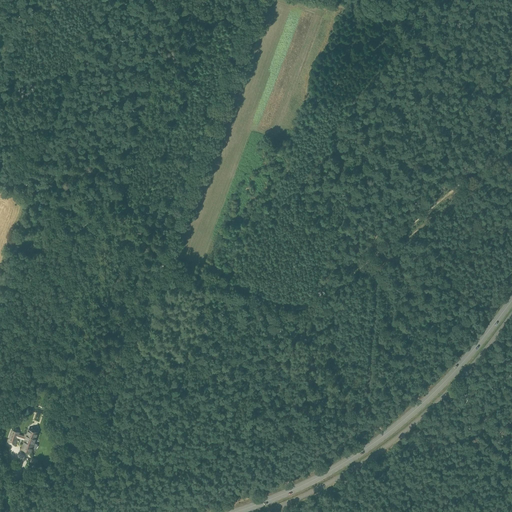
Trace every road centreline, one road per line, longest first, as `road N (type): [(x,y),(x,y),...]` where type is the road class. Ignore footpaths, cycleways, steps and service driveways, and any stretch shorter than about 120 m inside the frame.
road 1 (unknown): [(511,154),(405,238),(378,272),(362,417),(128,340)]
road 2 (track): [(250,0),(69,511)]
road 3 (track): [(157,257),(263,299),(300,307),(321,301),(418,207),(511,136)]
road 4 (unknown): [(172,0),(63,324),(75,355),(112,382)]
road 5 (primary): [(231,511),(298,485),(406,414),(452,374),(511,296)]
road 6 (unclassified): [(265,511),(377,454),(460,380),(511,314)]
